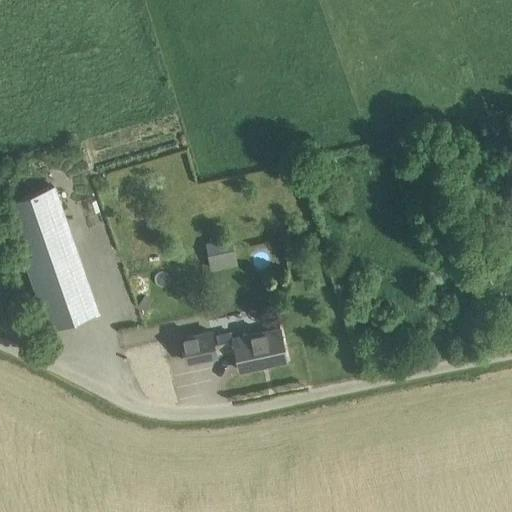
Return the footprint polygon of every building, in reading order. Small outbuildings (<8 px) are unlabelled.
[(54,186),(7,202),(50,327),(97,310),(54,186)] [(511,219),(511,206),(510,195),(492,199),(497,223),(511,219)] [(239,248),(209,250),(210,266),(240,264),(239,248)] [(120,256),(110,259),(124,311),(135,308),(120,256)] [(259,364),(287,358),(280,327),(233,337),(233,339),(215,343),(212,328),(180,335),(186,364),(219,357),(218,353),(235,349),(240,369),(259,365),(259,364)]
